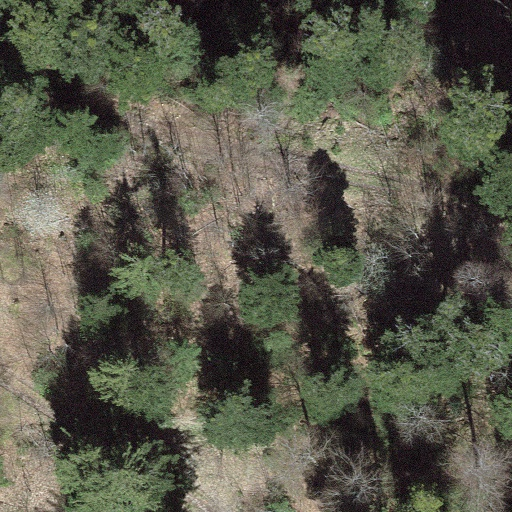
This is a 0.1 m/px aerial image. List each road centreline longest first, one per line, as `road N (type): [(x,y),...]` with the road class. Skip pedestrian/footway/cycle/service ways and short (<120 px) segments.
road 1 (track): [(0,80),(511,214)]
road 2 (track): [(230,511),(205,472),(0,369)]
